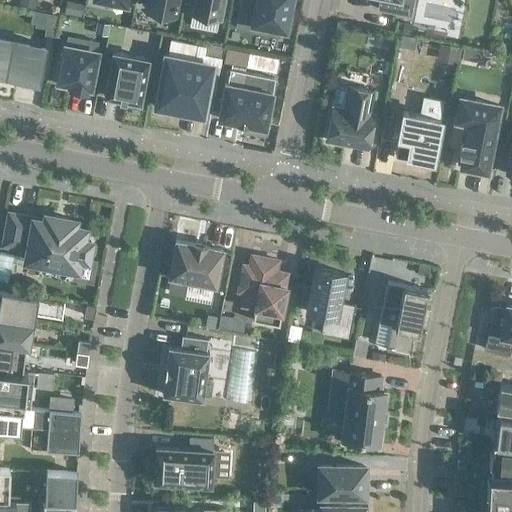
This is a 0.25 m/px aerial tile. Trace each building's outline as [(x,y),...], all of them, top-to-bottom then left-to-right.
[(19,0),(18,5),(35,8),(36,0),(19,0)] [(167,10),(173,11),(175,0),(145,0),(145,5),(167,10)] [(223,0),(191,0),(189,13),(220,19),(223,0)] [(289,0),(240,0),(235,27),(257,31),(277,35),(279,27),(284,28),(289,0)] [(378,0),(377,8),(409,14),(411,0),(378,0)] [(82,5),(72,3),(69,14),(79,16),(82,5)] [(109,25),(96,22),(94,34),(107,36),(109,25)] [(44,44),(0,35),(0,74),(37,82),(44,44)] [(97,41),(86,39),(84,49),(64,45),(61,61),(57,60),(55,75),(58,75),(58,80),(70,83),(69,88),(85,91),(86,86),(89,86),(96,51),(95,51),(97,41)] [(440,44),(437,59),(457,63),(460,48),(440,44)] [(139,99),(147,58),(112,51),(104,93),(104,95),(139,102),(139,100),(139,99)] [(212,63),(164,54),(155,105),(202,114),(212,63)] [(244,122),(244,123),(246,123),(246,122),(265,126),(271,91),(241,85),(244,71),(230,69),(227,82),(224,82),(217,117),(236,121),(237,121),(238,121),(244,122)] [(511,88),(511,81),(511,72),(497,70),(494,86),(511,88)] [(354,143),(354,140),(368,142),(373,115),(369,114),(374,90),(348,85),(343,109),(332,107),(326,138),(354,143)] [(441,100),(423,97),(420,114),(402,110),(394,151),(432,159),(440,117),(438,117),(441,100)] [(497,104),(460,97),(456,119),(470,121),(466,140),(460,139),(458,152),(463,153),(461,164),(485,169),(497,104)] [(8,218),(3,243),(27,248),(26,251),(25,258),(25,259),(26,259),(42,262),(43,263),(45,255),(75,261),(72,276),(92,280),(96,258),(87,257),(90,241),(82,239),(85,228),(74,226),(75,219),(45,214),(44,220),(33,218),(32,222),(8,218)] [(177,239),(175,239),(175,240),(169,273),(168,273),(168,275),(170,275),(171,275),(170,275),(171,275),(168,290),(184,293),(187,278),(187,279),(187,278),(213,283),(213,284),(215,284),(215,282),(214,282),(221,249),(222,248),(220,247),(220,248),(206,245),(205,244),(204,245),(192,242),(190,242),(177,239)] [(252,319),(278,324),(286,286),(284,285),(287,272),(275,270),(277,259),(251,254),(249,265),(243,264),(237,290),(244,291),(241,304),(254,307),(252,319)] [(339,300),(344,272),(314,266),(305,311),(323,314),(320,332),(348,337),(354,303),(339,300)] [(387,280),(375,341),(387,343),(385,349),(409,353),(414,330),(418,331),(426,288),(387,280)] [(64,298),(0,285),(0,313),(32,319),(33,312),(61,316),(64,298)] [(95,304),(85,302),(83,314),(93,316),(95,304)] [(511,304),(506,304),(505,307),(493,305),(485,348),(509,353),(511,337),(511,304)] [(32,319),(0,313),(0,339),(25,343),(28,343),(32,319)] [(206,313),(204,325),(214,327),(216,315),(206,313)] [(219,314),(217,327),(229,329),(231,316),(219,314)] [(164,376),(162,391),(161,393),(164,394),(164,393),(199,398),(202,399),(202,396),(202,394),(210,395),(212,379),(204,378),(207,353),(208,353),(208,350),(206,350),(205,350),(207,338),(182,335),(180,347),(170,346),(170,345),(168,345),(167,347),(168,347),(166,363),(165,363),(164,376)] [(78,338),(76,350),(88,351),(89,339),(78,338)] [(355,338),(352,354),(364,356),(367,340),(355,338)] [(25,343),(0,339),(0,365),(21,368),(25,343)] [(74,362),(86,364),(88,351),(76,350),(75,350),(74,362)] [(0,403),(21,405),(25,368),(21,368),(0,365),(0,403)] [(378,441),(384,391),(385,391),(385,389),(383,389),(379,389),(381,375),(334,369),(332,384),(347,386),(347,387),(341,436),(341,438),(343,439),(343,438),(376,442),(376,443),(378,443),(379,441),(378,441)] [(37,370),(35,386),(51,388),(53,372),(37,370)] [(489,371),(487,381),(496,382),(497,377),(494,372),(489,371)] [(511,385),(498,383),(494,409),(511,411),(511,385)] [(281,389),(280,395),(293,398),(295,392),(281,389)] [(33,399),(32,407),(33,407),(42,408),(43,400),(33,399)] [(0,429),(19,431),(19,426),(32,427),(33,407),(32,407),(21,405),(0,403),(0,429)] [(42,408),(33,407),(32,427),(47,428),(45,449),(77,451),(80,411),(42,408)] [(511,416),(497,414),(494,443),(511,445),(511,416)] [(154,478),(153,480),(155,480),(208,483),(209,483),(210,482),(209,482),(210,475),(216,476),(217,450),(212,449),(212,440),(188,439),(188,448),(157,446),(156,446),(156,447),(155,456),(154,469),(154,478)] [(511,474),(511,445),(494,443),(492,443),(491,450),(489,450),(488,466),(490,466),(489,472),(511,474)] [(313,497),(314,466),(278,465),(278,482),(308,483),(307,497),(313,497)] [(363,494),(364,465),(319,465),(318,493),(363,494)] [(0,467),(0,498),(7,499),(9,468),(0,467)] [(44,500),(74,501),(76,471),(45,470),(44,500)] [(511,474),(489,472),(487,472),(485,502),(511,502),(511,474)] [(28,511),(29,500),(0,499),(0,511),(28,511)] [(42,511),(74,511),(74,501),(42,500),(42,511)] [(265,501),(253,500),(253,510),(264,510),(265,501)] [(485,511),(511,511),(511,502),(485,502),(485,511)]
